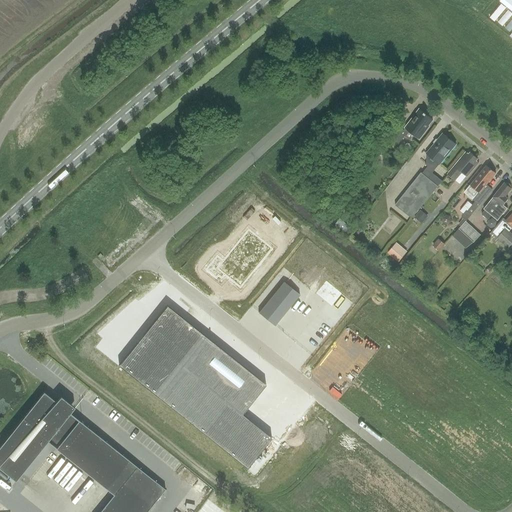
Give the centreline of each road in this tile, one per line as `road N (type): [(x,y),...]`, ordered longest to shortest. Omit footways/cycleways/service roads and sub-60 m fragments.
road 1 (tertiary): [(511,157),(413,83),(355,77),(327,87),(144,258)]
road 2 (unclassified): [(144,258),(462,511)]
road 3 (primary): [(0,229),(261,0)]
road 4 (unclassified): [(0,133),(24,93),(131,0)]
road 5 (tertiary): [(0,330),(79,310),(144,258)]
